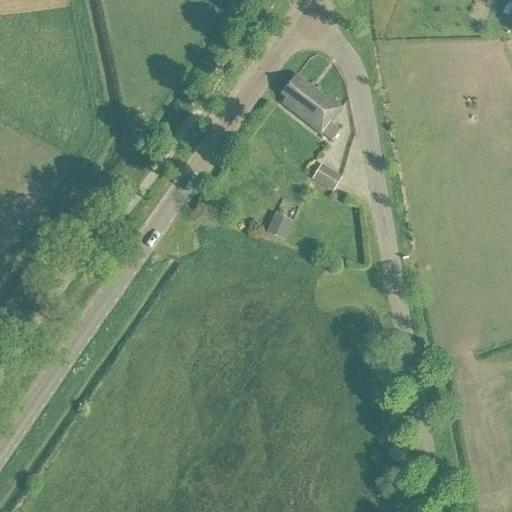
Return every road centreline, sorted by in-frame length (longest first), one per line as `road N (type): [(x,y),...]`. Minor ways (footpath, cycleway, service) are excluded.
road 1 (tertiary): [(0,452),(303,21)]
road 2 (tertiary): [(439,511),(357,78),(337,45),(303,21)]
